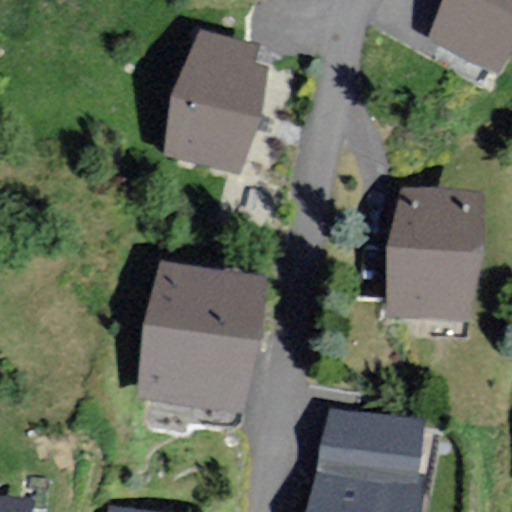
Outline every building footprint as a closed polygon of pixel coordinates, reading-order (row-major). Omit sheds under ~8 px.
[(511,36),(511,0),(450,0),(433,34),(497,66),(511,36)] [(253,46),(204,33),(175,148),(240,164),(264,68),(248,64),(253,46)] [(479,199),(409,191),(397,308),(467,315),(479,199)] [(258,282),(165,266),(144,389),(237,404),(258,282)] [(420,427),(331,414),(324,464),(316,511),(407,511),(413,476),(420,427)] [(27,511),(29,504),(0,500),(0,511),(27,511)]
